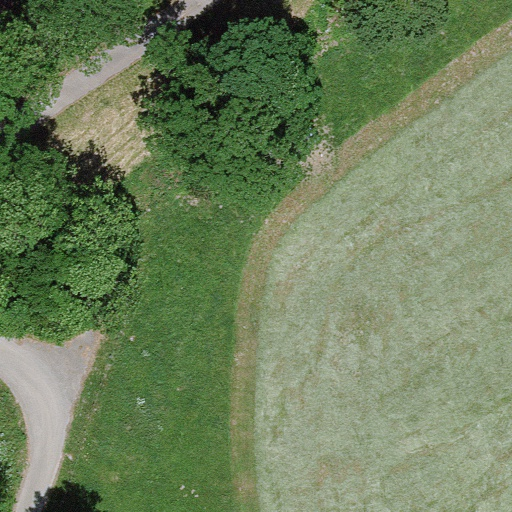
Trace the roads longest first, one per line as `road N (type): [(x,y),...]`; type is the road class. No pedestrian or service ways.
road 1 (track): [(192,0),(0,127)]
road 2 (track): [(23,511),(55,382),(29,358),(0,349)]
